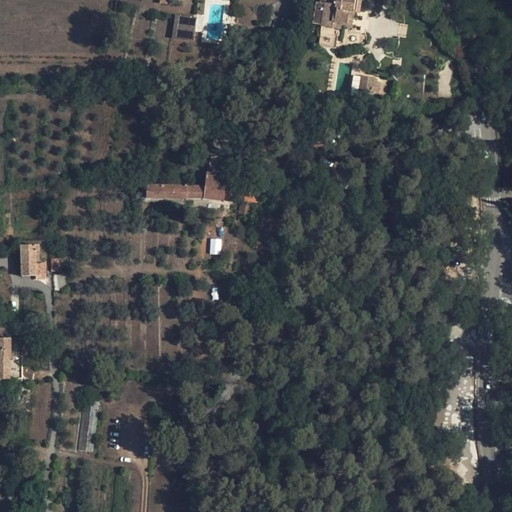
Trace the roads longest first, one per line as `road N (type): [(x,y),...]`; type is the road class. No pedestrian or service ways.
road 1 (residential): [(450,0),(488,129),(494,278)]
road 2 (residential): [(494,278),(485,425),(499,511)]
